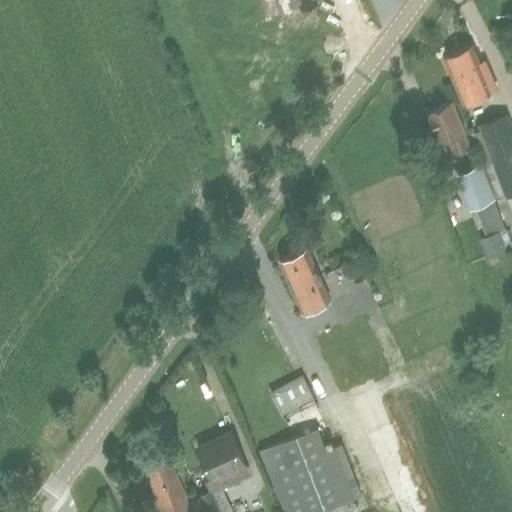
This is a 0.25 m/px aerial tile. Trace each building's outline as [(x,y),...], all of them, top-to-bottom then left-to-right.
[(473,43),(444,56),(463,101),(497,87),(490,71),(485,58),(480,60),(473,43)] [(452,100),(428,110),(434,126),(432,127),(438,141),(449,137),(455,152),(470,146),(464,131),(465,131),(452,100)] [(511,237),(511,128),(506,115),(480,125),(483,132),(472,136),(486,174),(511,237)] [(456,172),(461,185),(485,176),(480,163),(456,172)] [(432,167),(425,170),(428,178),(435,175),(432,167)] [(477,206),(488,234),(479,237),(487,258),(508,250),(500,230),(506,229),(494,200),(477,206)] [(330,297),(308,247),(280,259),(302,310),(330,297)] [(322,333),(345,390),(365,382),(363,377),(391,366),(394,372),(416,363),(393,305),(322,333)] [(320,408),(303,374),(269,391),(287,425),(320,408)] [(342,443),(325,449),(316,427),(259,449),(285,511),(316,511),(362,494),(342,443)] [(232,433),(200,447),(210,470),(212,474),(208,476),(213,488),(221,485),(221,484),(238,476),(233,465),(244,461),(232,433)] [(163,511),(193,511),(171,457),(145,468),(163,511)] [(219,511),(210,489),(197,495),(204,511),(219,511)]
